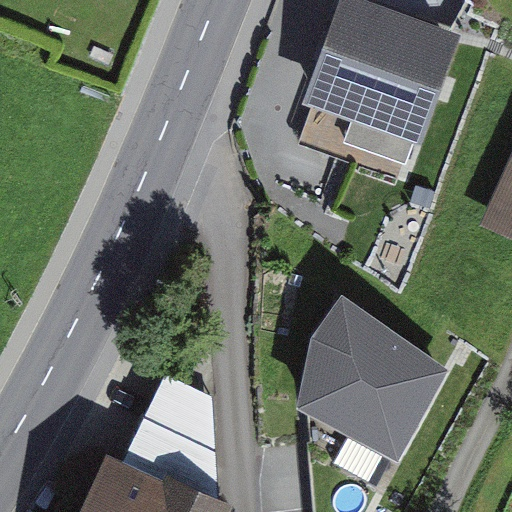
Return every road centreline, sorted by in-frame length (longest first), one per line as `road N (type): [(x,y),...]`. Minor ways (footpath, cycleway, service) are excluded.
road 1 (residential): [(141,183),(203,209),(225,252),(244,511)]
road 2 (primary): [(141,183),(0,460)]
road 3 (primary): [(215,0),(141,183)]
